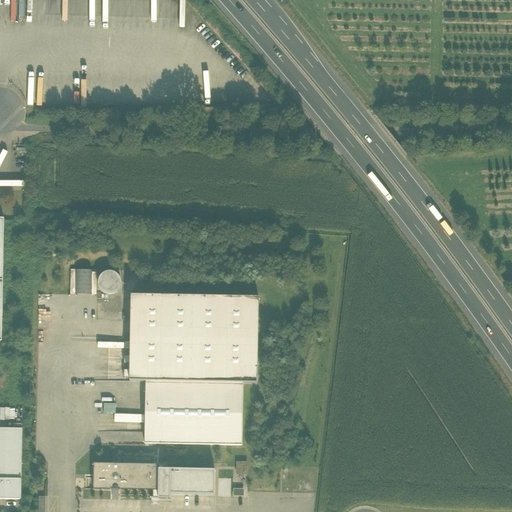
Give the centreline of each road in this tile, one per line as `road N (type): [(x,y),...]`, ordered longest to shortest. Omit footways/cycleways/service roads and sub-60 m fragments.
road 1 (unclassified): [(0,129),(511,129)]
road 2 (motorway): [(228,0),(458,276),(511,355)]
road 3 (motorway): [(511,324),(253,0)]
